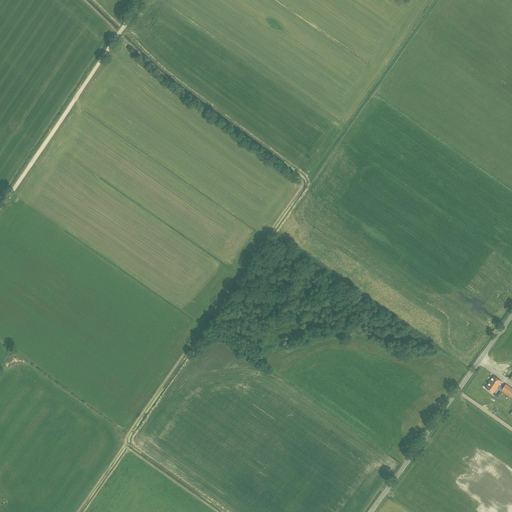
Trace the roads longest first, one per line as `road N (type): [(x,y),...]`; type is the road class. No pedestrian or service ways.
road 1 (unclassified): [(370,511),(511,315)]
road 2 (track): [(0,209),(118,33)]
